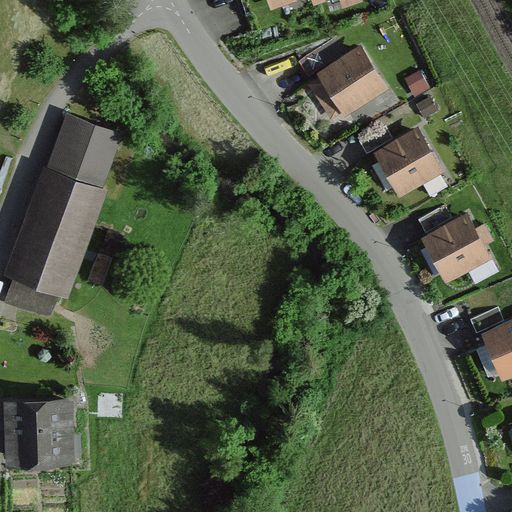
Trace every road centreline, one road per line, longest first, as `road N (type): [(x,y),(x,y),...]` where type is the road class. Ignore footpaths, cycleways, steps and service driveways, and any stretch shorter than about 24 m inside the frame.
road 1 (unclassified): [(473,511),(439,380),(391,274),(344,209),(251,114),(169,0)]
road 2 (unclassified): [(0,243),(64,91),(160,0)]
